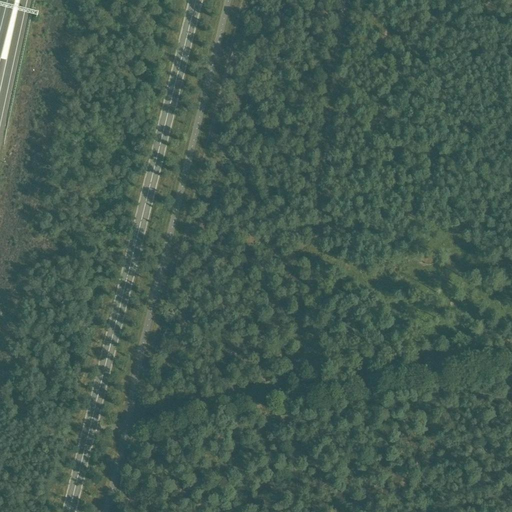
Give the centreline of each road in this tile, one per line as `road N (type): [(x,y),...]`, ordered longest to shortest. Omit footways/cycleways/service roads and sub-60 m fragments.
road 1 (track): [(344,0),(302,393),(511,355)]
road 2 (primary): [(68,511),(195,0)]
